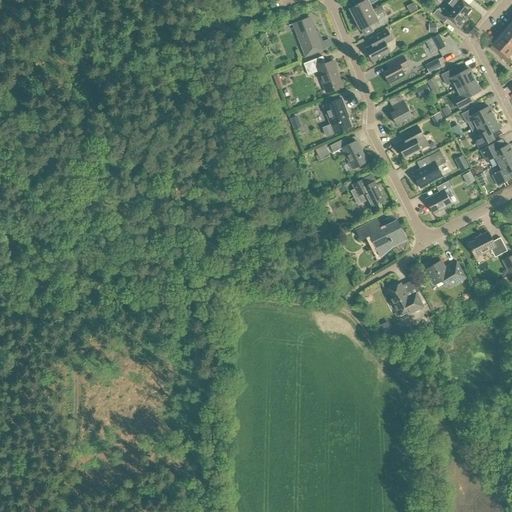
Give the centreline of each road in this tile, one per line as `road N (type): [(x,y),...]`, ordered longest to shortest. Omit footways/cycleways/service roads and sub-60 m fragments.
road 1 (track): [(511,511),(338,305),(199,299)]
road 2 (residential): [(426,241),(369,126),(368,96),(329,0)]
road 3 (track): [(199,299),(0,286)]
road 4 (residential): [(511,118),(471,39),(505,0)]
